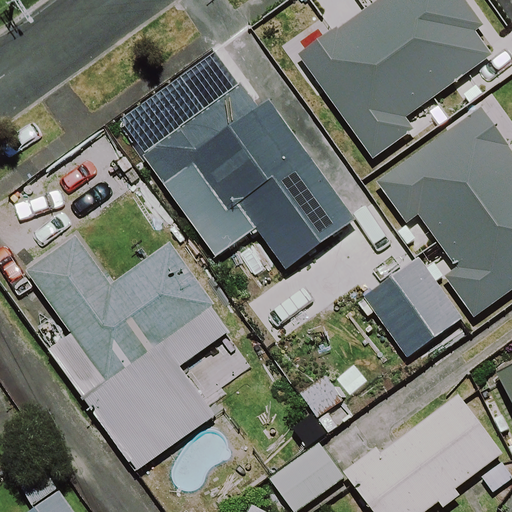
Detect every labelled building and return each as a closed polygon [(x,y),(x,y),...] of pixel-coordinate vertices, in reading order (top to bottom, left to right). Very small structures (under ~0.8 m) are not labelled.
[(459,0),(374,0),(295,58),(375,167),(422,132),(413,119),(500,56),(459,0)] [(177,128),(195,152),(187,158),(227,213),(237,205),(284,270),(356,220),(270,100),(258,108),(240,84),(177,128)] [(445,278),(474,318),(511,290),(511,151),(481,108),(376,184),(406,225),(419,216),(458,269),(445,278)] [(111,284),(75,236),(25,272),(70,333),(47,349),(140,475),(219,418),(181,368),(229,332),(212,308),(216,305),(170,241),(111,284)] [(463,319),(417,258),(362,298),(408,360),(463,319)] [(511,365),(496,374),(511,404),(511,365)] [(325,376),(300,395),(318,419),(343,400),(325,376)] [(504,456),(459,396),(381,454),(377,449),(343,474),(371,511),(428,511),(439,504),(444,510),(461,497),(457,491),(504,456)] [(298,511),(344,478),(318,444),(269,481),(292,511),(298,511)] [(72,511),(59,492),(30,511),(72,511)]
